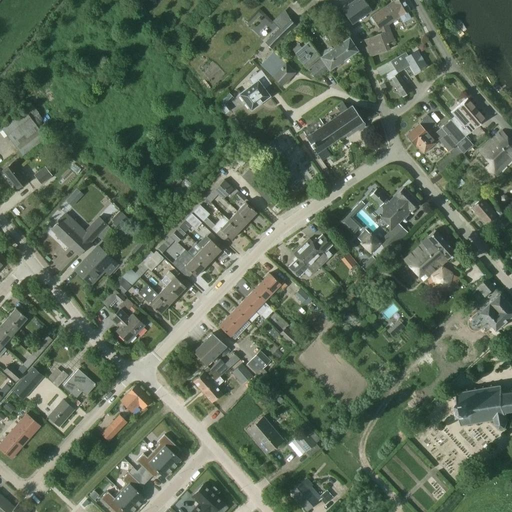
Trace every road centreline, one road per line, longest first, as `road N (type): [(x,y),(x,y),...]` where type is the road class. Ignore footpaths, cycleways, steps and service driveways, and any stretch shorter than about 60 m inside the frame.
road 1 (residential): [(138,373),(276,233),(396,151)]
road 2 (residential): [(138,373),(28,488),(0,468)]
road 3 (residential): [(511,287),(396,151)]
road 4 (residential): [(138,373),(102,350),(30,260)]
road 5 (residential): [(386,120),(360,48),(330,0)]
